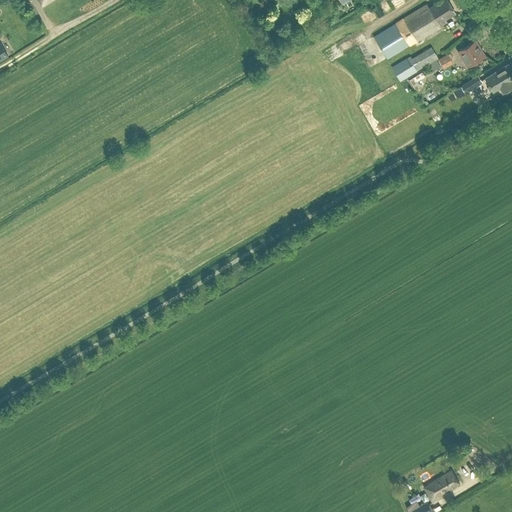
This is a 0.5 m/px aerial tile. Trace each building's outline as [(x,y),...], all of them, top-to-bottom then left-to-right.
[(444,18),(455,12),(447,0),(438,0),(428,6),(426,4),(396,22),(373,36),(386,58),(409,44),(446,21),(444,18)] [(372,7),(377,16),(383,13),(378,4),(372,7)] [(484,55),(475,40),(462,47),(457,51),(466,66),(472,63),(484,55)] [(399,80),(437,57),(431,45),(411,58),(410,55),(391,66),(399,80)] [(442,66),(451,61),(447,53),(438,58),(442,66)] [(508,81),(511,78),(511,59),(511,60),(484,77),(493,91),(500,86),(503,90),(511,85),(508,81)] [(406,78),(413,89),(417,87),(412,79),(423,73),(421,69),(406,78)] [(464,92),(481,81),(477,73),(460,84),(464,92)] [(426,470),(429,476),(440,469),(437,463),(426,470)] [(438,496),(460,484),(452,470),(430,483),(425,487),(432,499),(437,496),(438,496)] [(409,487),(421,480),(417,473),(406,479),(409,487)]
